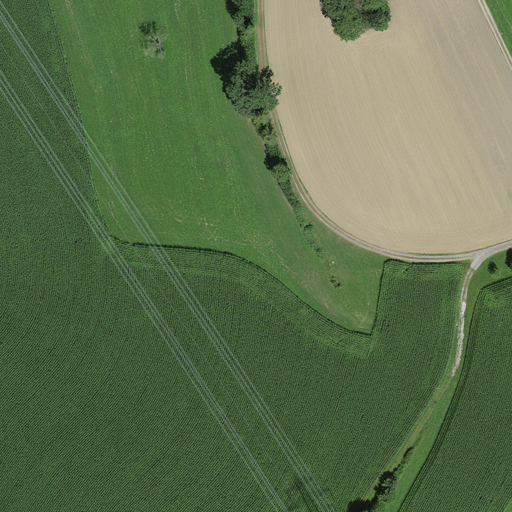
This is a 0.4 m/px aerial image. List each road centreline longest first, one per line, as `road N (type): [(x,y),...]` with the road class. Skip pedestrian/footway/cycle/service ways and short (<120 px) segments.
road 1 (track): [(257,0),(265,90),(313,209),(361,244),(419,258),(511,244)]
road 2 (track): [(364,511),(453,371),(463,292),(484,251)]
road 3 (track): [(271,293),(343,322),(392,330),(463,292)]
